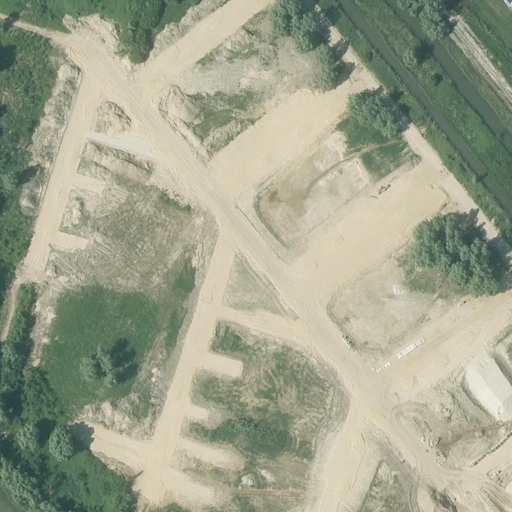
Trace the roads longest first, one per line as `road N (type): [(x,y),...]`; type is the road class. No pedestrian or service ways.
road 1 (residential): [(31,263),(95,51),(126,90)]
road 2 (residential): [(160,461),(226,246),(239,231)]
road 3 (residential): [(211,195),(363,73)]
road 4 (residential): [(286,288),(443,173)]
road 5 (residential): [(511,285),(371,394)]
road 6 (residential): [(126,90),(242,0)]
road 7 (residential): [(286,288),(371,394)]
road 8 (residential): [(126,90),(211,195)]
road 9 (residential): [(371,394),(452,495)]
road 10 (residential): [(363,73),(443,173)]
road 11 (residential): [(371,394),(358,409),(326,511)]
